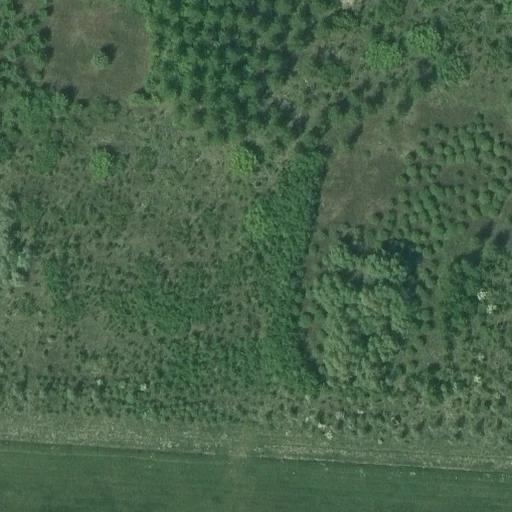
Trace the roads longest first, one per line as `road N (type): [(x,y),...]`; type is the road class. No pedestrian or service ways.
road 1 (track): [(511,459),(0,425)]
road 2 (track): [(511,487),(235,472),(238,441)]
